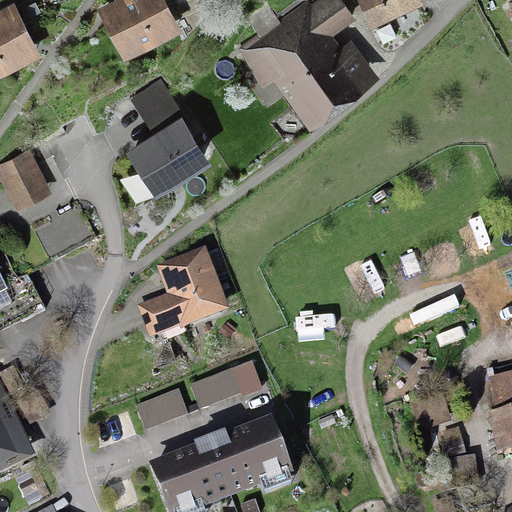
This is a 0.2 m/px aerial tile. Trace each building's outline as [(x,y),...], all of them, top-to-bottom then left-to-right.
[(179,0),(125,0),(107,8),(128,59),(192,32),(179,0)] [(294,96),(307,116),(369,70),(336,26),(356,12),(347,0),(298,0),(276,15),(268,0),(247,14),(262,33),(240,51),(261,83),(283,69),(301,91),(294,96)] [(368,0),(375,15),(409,0),(368,0)] [(24,6),(0,18),(0,78),(48,54),(24,6)] [(159,81),(135,96),(159,136),(134,150),(156,187),(205,158),(159,81)] [(29,149),(0,162),(0,172),(18,208),(50,192),(29,149)] [(203,256),(164,271),(173,295),(141,307),(151,334),(222,307),(203,256)] [(0,332),(47,309),(30,276),(7,288),(0,275),(0,332)] [(249,365),(193,387),(200,405),(256,384),(249,365)] [(511,374),(491,378),(504,445),(511,443),(511,374)] [(176,393),(136,409),(143,428),(184,411),(176,393)] [(0,418),(0,460),(16,452),(0,418)] [(279,420),(168,464),(186,510),(298,466),(279,420)] [(459,429),(443,433),(449,457),(465,453),(459,429)] [(473,456),(445,462),(450,489),(479,484),(473,456)] [(455,511),(452,501),(434,507),(435,511),(455,511)]
